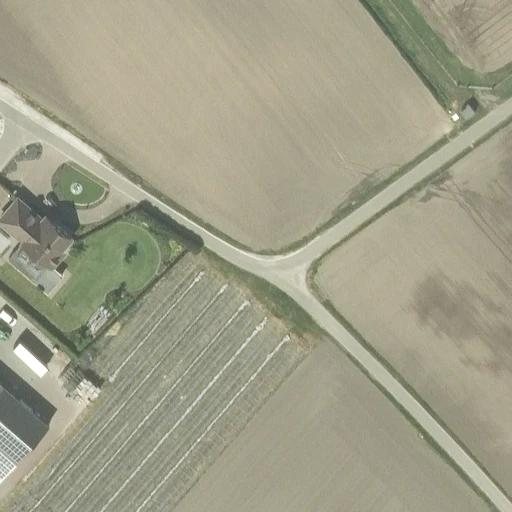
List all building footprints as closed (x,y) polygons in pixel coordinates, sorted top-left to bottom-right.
[(467,118),(475,112),(469,104),(461,110),(467,118)] [(46,215),(44,217),(43,219),(18,197),(0,218),(24,240),(23,241),(48,263),(49,263),(52,266),(64,252),(61,249),(72,236),(53,221),(46,215)] [(15,355),(6,358),(18,393),(28,389),(15,355)] [(0,444),(19,461),(51,424),(0,379),(0,444)] [(0,483),(19,461),(0,444),(0,483)]
